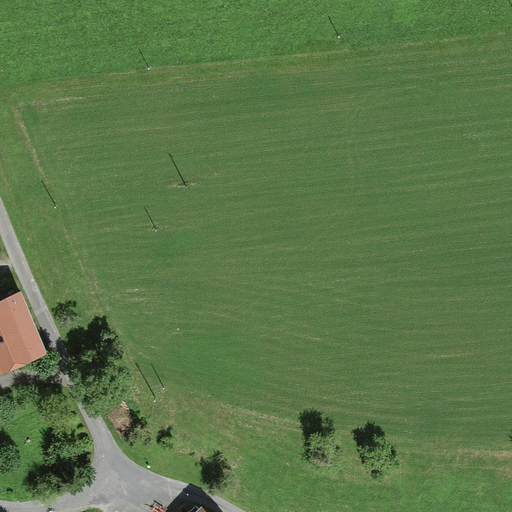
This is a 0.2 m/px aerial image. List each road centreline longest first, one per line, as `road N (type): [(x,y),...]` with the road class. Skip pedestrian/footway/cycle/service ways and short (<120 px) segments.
road 1 (residential): [(0,214),(97,425),(111,476)]
road 2 (residential): [(232,511),(192,493),(111,476)]
